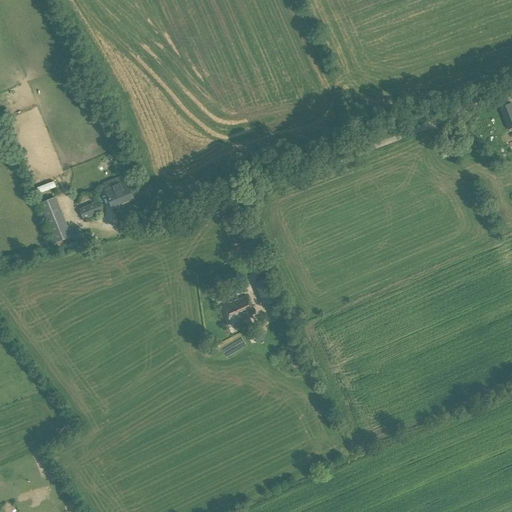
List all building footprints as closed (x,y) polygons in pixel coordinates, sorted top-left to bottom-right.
[(511,128),(511,104),(511,103),(500,108),(508,130),(511,128)] [(511,140),(511,141),(491,148),(494,157),(511,152),(511,133),(510,134),(511,140)] [(468,173),(486,167),(482,154),(464,159),(468,173)] [(120,185),(106,190),(113,208),(128,202),(129,204),(131,205),(135,204),(135,201),(130,187),(129,188),(127,181),(120,184),(120,185)] [(55,197),(39,203),(55,243),(71,237),(55,197)] [(99,202),(81,209),(84,219),(103,211),(99,202)] [(269,280),(257,285),(273,322),(285,317),(269,280)] [(248,296),(224,306),(232,324),(255,314),(248,296)] [(263,323),(251,329),(256,338),(267,333),(263,323)]
